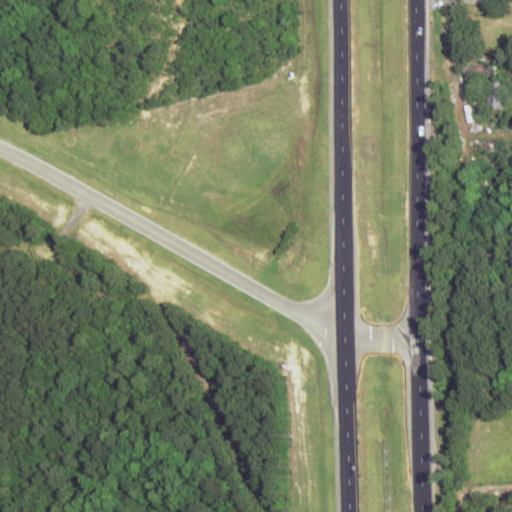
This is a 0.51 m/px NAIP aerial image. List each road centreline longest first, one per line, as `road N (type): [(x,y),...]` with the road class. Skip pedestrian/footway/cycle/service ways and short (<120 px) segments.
road 1 (trunk): [(422,511),(412,0)]
road 2 (trunk): [(339,0),(346,511)]
road 3 (tertiary): [(417,337),(344,336),(320,327),(0,149)]
